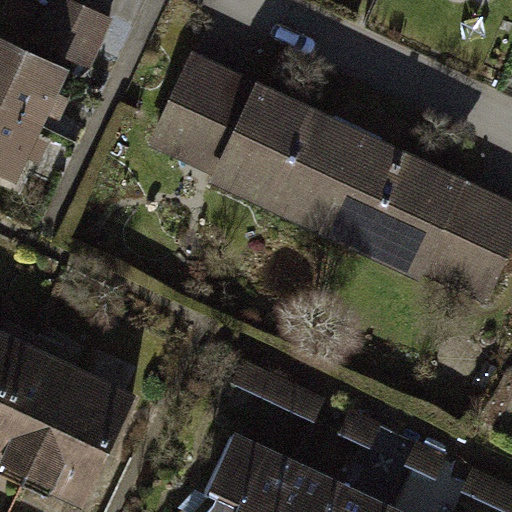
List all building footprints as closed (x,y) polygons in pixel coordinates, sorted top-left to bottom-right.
[(50,0),(29,44),(84,70),(108,20),(64,0),(50,0)] [(29,44),(0,30),(0,101),(57,128),(84,70),(29,44)] [(156,154),(219,183),(263,86),(200,58),(156,154)] [(219,183),(329,233),(374,137),(263,86),(219,183)] [(0,173),(28,187),(57,128),(0,101),(0,173)] [(435,281),(479,185),(374,137),(329,233),(435,281)] [(511,200),(479,185),(435,281),(492,308),(511,264),(511,200)] [(0,337),(0,391),(21,347),(0,337)] [(67,369),(21,347),(0,391),(0,459),(20,469),(67,369)] [(236,356),(226,377),(309,416),(319,395),(236,356)] [(67,369),(20,469),(78,496),(125,397),(67,369)] [(345,407),(335,428),(365,443),(375,421),(345,407)] [(261,511),(285,461),(224,432),(198,488),(209,493),(206,501),(195,511),(261,511)] [(409,438),(399,459),(428,473),(439,451),(409,438)] [(322,511),(335,485),(285,461),(261,511),(322,511)] [(511,511),(511,485),(466,464),(456,486),(511,511)] [(383,511),(386,509),(335,485),(322,511),(383,511)]
